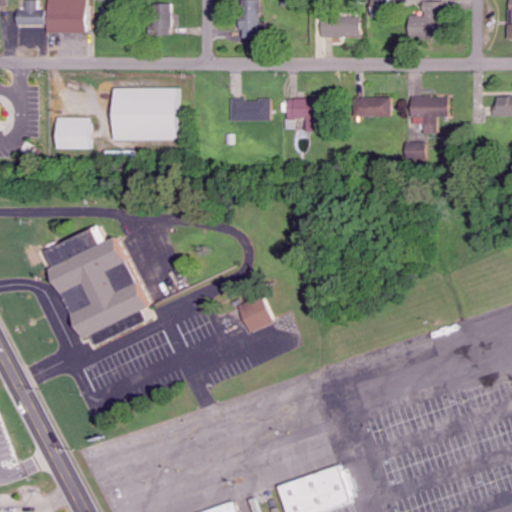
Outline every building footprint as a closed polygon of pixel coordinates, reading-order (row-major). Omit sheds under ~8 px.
[(47,24),(48,9),(40,9),(40,0),(29,0),(29,9),(20,9),(19,23),(47,24)] [(89,33),(90,0),(51,0),(50,32),(89,33)] [(262,0),(243,0),(242,31),(246,31),(246,40),(261,41),(262,0)] [(410,15),(410,39),(442,38),(442,1),(424,1),(424,15),(410,15)] [(174,3),(154,3),(154,35),(175,34),(174,3)] [(363,36),(364,17),(324,17),(324,36),(363,36)] [(185,88),(115,87),(114,139),(181,140),(181,111),(184,112),(185,88)] [(450,119),(450,96),(413,97),(414,120),(450,119)] [(392,97),(355,98),(356,116),(393,116),(392,97)] [(234,120),(274,120),(273,99),(234,99),(234,120)] [(59,149),(94,148),(94,117),(58,117),(59,149)] [(408,159),(434,160),(435,143),(409,142),(408,159)] [(85,338),(92,335),(96,345),(146,320),(142,310),(114,237),(107,241),(99,224),(46,250),(53,266),(49,267),(85,338)] [(239,304),(252,331),(274,322),(261,296),(239,304)] [(278,487),(286,511),(324,511),(355,502),(340,464),(278,487)] [(200,511),(236,511),(233,501),(200,511)]
